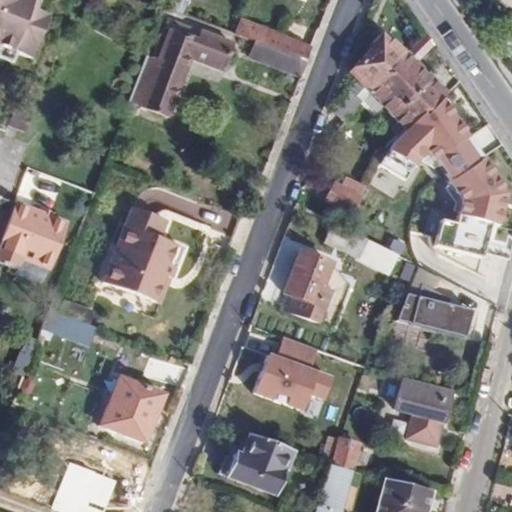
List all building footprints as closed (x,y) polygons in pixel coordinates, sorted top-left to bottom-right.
[(0,0),(0,48),(14,54),(31,61),(48,17),(28,9),(31,0),(0,0)] [(166,0),(163,9),(183,16),(188,1),(185,0),(166,0)] [(305,63),(310,49),(252,27),(253,23),(240,18),(234,36),(253,43),(305,63)] [(194,40),(197,32),(172,23),(168,33),(194,40)] [(135,82),(127,103),(138,107),(138,109),(168,120),(190,62),(222,75),(233,46),(197,32),(194,40),(168,33),(162,31),(151,60),(156,62),(147,86),(135,82)] [(433,47),(424,34),(406,55),(390,42),(387,43),(380,35),(367,47),(371,51),(349,74),(364,88),(354,98),(348,93),(331,114),(342,124),(360,105),(371,116),(381,108),(396,125),(389,131),(396,138),(394,140),(410,159),(407,162),(448,200),(456,203),(467,202),(477,196),(503,166),(490,153),(501,142),(482,115),(480,117),(474,124),(458,108),(416,66),(433,47)] [(248,59),(299,78),(305,63),(253,43),(248,59)] [(14,54),(0,48),(0,59),(10,63),(14,54)] [(144,58),(135,82),(147,86),(156,62),(151,60),(144,58)] [(474,124),(480,117),(464,101),(458,108),(474,124)] [(23,135),(30,116),(11,110),(4,129),(23,135)] [(399,158),(386,151),(378,165),(389,172),(399,158)] [(378,165),(369,183),(390,195),(400,179),(389,172),(378,165)] [(321,202),(351,217),(365,190),(345,178),(339,188),(331,183),(321,202)] [(0,237),(12,204),(0,199),(0,237)] [(38,214),(14,205),(0,241),(0,260),(17,267),(19,260),(48,271),(66,225),(51,219),(38,214)] [(40,209),(38,214),(51,219),(53,215),(40,209)] [(165,222),(128,210),(101,285),(154,304),(163,280),(169,283),(183,250),(158,241),(165,222)] [(452,286),(461,290),(467,279),(474,284),(504,241),(470,215),(460,219),(423,270),(431,274),(452,286)] [(326,239),(355,254),(363,240),(343,231),(332,226),(326,239)] [(390,272),(397,257),(363,240),(355,254),(390,272)] [(282,294),(294,298),(287,314),(331,331),(348,287),(325,278),(329,268),(330,265),(298,253),(282,294)] [(325,278),(348,287),(335,270),(329,268),(325,278)] [(446,298),(452,286),(431,274),(424,286),(446,298)] [(160,306),(169,283),(163,280),(154,304),(160,306)] [(472,312),(448,305),(449,300),(446,298),(424,286),(422,285),(418,298),(407,295),(396,321),(464,339),(472,312)] [(58,315),(86,326),(91,312),(63,301),(58,315)] [(47,312),(41,328),(90,348),(96,330),(86,326),(58,315),(47,312)] [(273,355),(260,351),(248,396),(316,416),(328,375),(307,368),(313,347),(278,337),(273,355)] [(144,444),(163,396),(117,379),(97,427),(144,444)] [(441,423),(450,392),(401,379),(394,410),(411,415),(440,422),(441,423)] [(434,447),(440,422),(411,415),(405,439),(434,447)] [(292,452),(249,435),(239,460),(230,456),(221,476),(275,496),(292,452)] [(351,472),(353,473),(360,447),(326,438),(320,459),(331,462),(330,467),(351,472)] [(330,467),(314,511),(340,511),(351,472),(330,467)] [(425,511),(430,493),(382,480),(374,511),(425,511)] [(79,492),(71,511),(123,511),(124,509),(79,492)]
